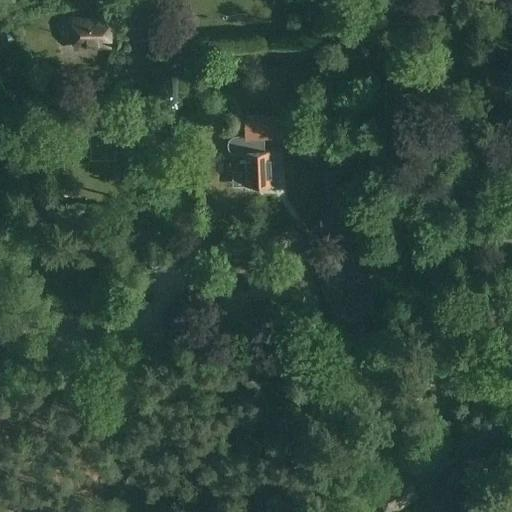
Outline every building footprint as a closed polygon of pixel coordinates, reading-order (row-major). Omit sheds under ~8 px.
[(382,0),(382,1),(387,1),(389,16),(408,13),(409,18),(422,16),(419,0),(382,0)] [(111,46),(110,19),(74,20),(75,47),(111,46)] [(257,188),(272,187),(271,151),(263,151),(263,137),(286,136),(285,117),(254,119),(254,116),(245,116),(246,136),(237,136),(232,138),(229,143),(230,149),(234,153),(240,153),(246,153),(247,186),(257,186),(257,188)] [(115,145),(115,151),(128,152),(128,119),(91,118),(91,131),(96,131),(95,145),(115,145)] [(337,165),(337,135),(302,136),(303,156),(318,155),(318,166),(337,165)] [(355,250),(316,262),(337,324),(375,311),(355,250)] [(387,511),(393,511),(421,498),(407,472),(375,488),(387,511)]
